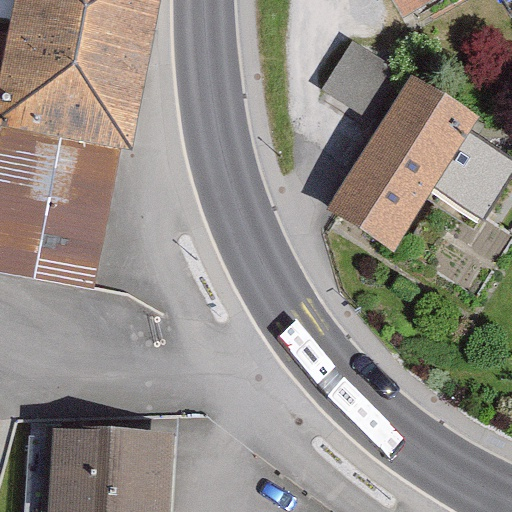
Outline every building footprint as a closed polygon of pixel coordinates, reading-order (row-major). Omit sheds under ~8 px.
[(0,284),(86,299),(109,161),(117,163),(144,0),(3,0),(0,21),(0,284)] [(373,0),(389,26),(435,0),(373,0)] [(389,78),(347,53),(319,102),(360,126),(389,78)] [(462,131),(399,91),(314,222),(377,263),(462,131)] [(163,511),(165,444),(41,442),(39,511),(163,511)]
